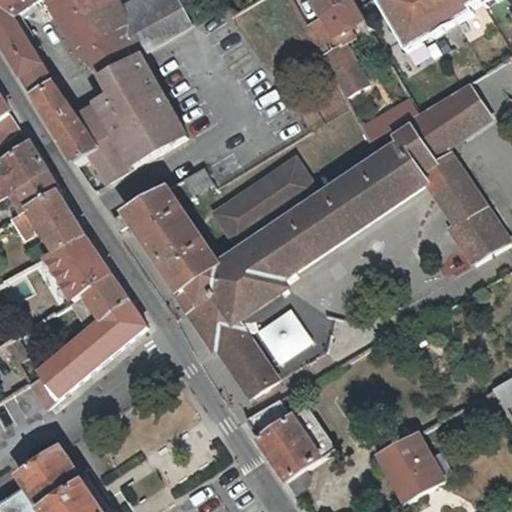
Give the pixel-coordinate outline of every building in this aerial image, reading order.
[(20,17),(47,0),(0,0),(0,35),(39,99),(59,86),(20,17)] [(190,136),(144,53),(132,29),(104,44),(79,0),(70,0),(56,8),(83,59),(107,78),(107,79),(112,76),(123,95),(118,98),(81,118),(105,152),(142,129),(158,155),(190,136)] [(144,53),(169,38),(156,17),(144,23),(134,5),(127,9),(122,0),(79,0),(104,44),(132,29),(144,53)] [(142,0),(134,5),(144,23),(156,17),(169,38),(196,22),(211,20),(196,0),(142,0)] [(317,0),(324,14),(351,0),(317,0)] [(368,15),(359,0),(351,0),(324,14),(323,16),(335,36),(332,41),(336,49),(326,54),(350,97),(374,83),(350,40),(360,36),(353,24),(368,15)] [(380,0),(410,51),(424,44),(422,39),(426,36),(408,0),(380,0)] [(467,19),(458,0),(408,0),(426,36),(432,32),(436,36),(447,31),(445,26),(459,17),(462,21),(467,19)] [(499,0),(458,0),(467,19),(477,13),(475,8),(488,0),(499,0)] [(323,16),(309,23),(318,40),(325,52),(326,54),(336,49),(332,41),(335,36),(323,16)] [(107,79),(118,98),(123,95),(112,76),(107,79)] [(412,119),(417,128),(427,144),(441,136),(451,150),(496,122),(472,83),(455,94),(424,112),(412,119)] [(95,157),(105,152),(81,118),(59,86),(39,99),(79,166),(95,157)] [(0,91),(0,128),(15,119),(14,110),(0,91)] [(415,97),(367,125),(376,141),(412,119),(424,112),(415,97)] [(430,184),(456,226),(462,236),(459,238),(475,265),(511,244),(451,150),(441,136),(427,144),(417,128),(402,138),(406,146),(291,222),(281,228),(223,267),(184,292),(180,295),(215,349),(220,346),(255,395),(280,380),(242,321),(292,288),(286,278),(430,184)] [(95,157),(110,184),(158,155),(142,129),(105,152),(95,157)] [(0,204),(19,194),(53,176),(35,147),(13,161),(0,170),(0,204)] [(276,220),(281,228),(291,222),(286,213),(321,190),(302,160),(220,214),(240,243),(276,220)] [(216,184),(207,168),(187,180),(196,195),(216,184)] [(18,216),(21,221),(63,198),(65,197),(53,176),(19,194),(28,211),(18,216)] [(136,223),(184,292),(223,267),(170,190),(130,215),(136,223)] [(42,267),(50,262),(89,241),(63,198),(21,221),(14,225),(26,243),(43,233),(55,249),(38,260),(42,267)] [(123,231),(136,223),(130,215),(118,222),(123,231)] [(453,228),(459,238),(462,236),(456,226),(453,228)] [(50,262),(75,302),(114,277),(89,241),(50,262)] [(90,334),(131,302),(114,277),(75,302),(71,305),(90,334)] [(149,329),(131,302),(90,334),(41,374),(43,378),(32,385),(50,411),(144,333),(149,329)] [(24,363),(14,344),(4,351),(14,369),(24,363)] [(511,378),(495,388),(506,406),(511,417),(511,416),(511,378)] [(492,414),(506,406),(495,388),(481,396),(492,414)] [(298,494),(311,486),(312,479),(307,471),(340,450),(312,408),(296,418),(283,399),(247,419),(298,494)] [(426,438),(382,463),(408,511),(411,511),(454,488),(426,438)] [(104,511),(64,451),(61,454),(18,481),(24,491),(0,506),(0,511),(104,511)] [(115,479),(132,511),(170,511),(177,509),(151,460),(115,479)]
